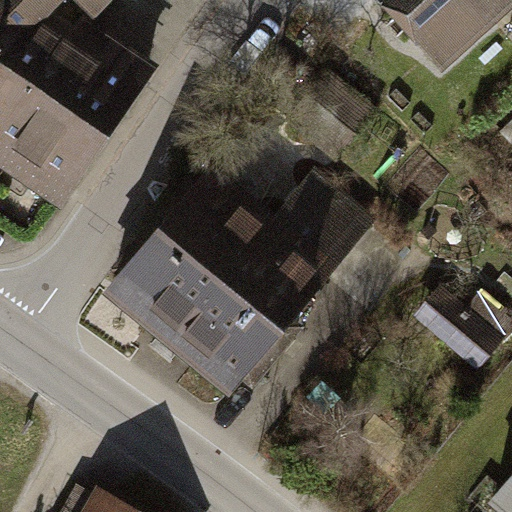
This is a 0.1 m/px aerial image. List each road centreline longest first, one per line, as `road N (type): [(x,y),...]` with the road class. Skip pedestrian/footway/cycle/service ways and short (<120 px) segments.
road 1 (residential): [(18,345),(264,0)]
road 2 (tertiary): [(239,511),(18,345)]
